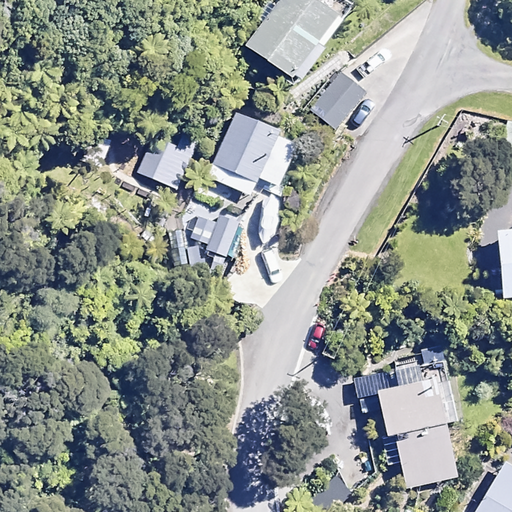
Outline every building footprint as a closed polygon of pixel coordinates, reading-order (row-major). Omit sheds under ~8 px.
[(276,0),(240,49),(289,85),(350,4),(344,0),(276,0)] [(308,110),(334,132),(365,95),(339,73),(308,110)] [(295,146),(276,138),(278,131),(232,112),(211,164),(257,183),(258,179),(278,187),(295,146)] [(150,179),(175,190),(190,156),(165,145),(150,179)] [(189,238),(205,245),(214,224),(197,217),(189,238)] [(236,225),(216,217),(214,224),(205,245),(204,249),(224,257),(236,225)] [(511,229),(493,231),(500,300),(511,298),(511,229)] [(383,439),(392,437),(404,489),(455,478),(433,379),(373,392),(383,439)] [(473,511),(511,511),(511,469),(502,463),(473,511)]
